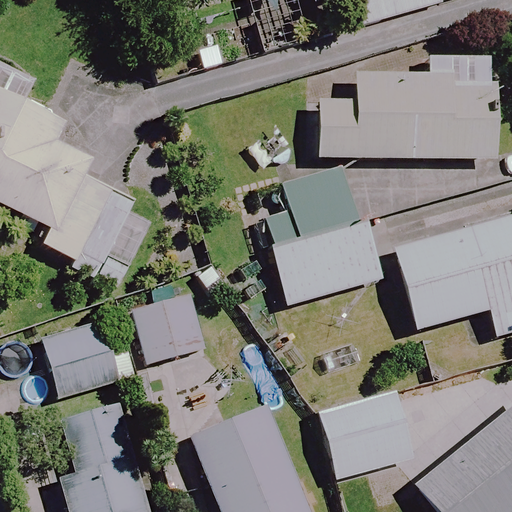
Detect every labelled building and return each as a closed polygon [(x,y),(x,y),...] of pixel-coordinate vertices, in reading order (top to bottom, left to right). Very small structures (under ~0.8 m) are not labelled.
[(236,0),(254,61),(436,9),(433,0),(236,0)] [(410,61),(410,82),(342,81),(342,108),(305,108),(305,166),(484,166),(484,128),(498,128),(498,82),(498,62),(410,61)] [(0,216),(39,236),(29,255),(109,296),(147,221),(65,180),(82,147),(15,113),(26,90),(0,76),(0,216)] [(254,256),(350,224),(347,215),(333,173),(237,205),(254,256)] [(511,335),(511,234),(509,222),(381,257),(404,338),(478,317),(485,343),(511,335)] [(350,224),(254,256),(276,321),(371,289),(357,246),(350,224)] [(195,356),(180,301),(121,317),(137,372),(152,368),(195,356)] [(48,406),(108,388),(128,382),(114,336),(94,342),(90,330),(31,347),(43,390),(48,406)] [(0,437),(31,423),(15,388),(0,395),(0,437)] [(390,423),(384,399),(307,420),(325,487),(402,466),(390,423)] [(511,511),(511,406),(403,492),(418,511),(511,511)] [(145,511),(115,408),(55,426),(70,478),(55,483),(63,511),(145,511)] [(294,511),(256,415),(182,444),(208,511),(294,511)]
